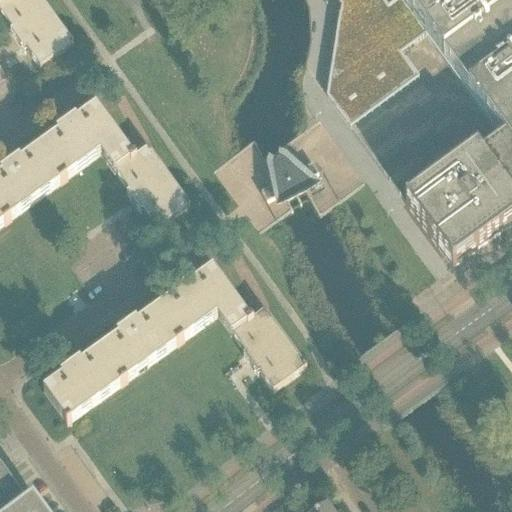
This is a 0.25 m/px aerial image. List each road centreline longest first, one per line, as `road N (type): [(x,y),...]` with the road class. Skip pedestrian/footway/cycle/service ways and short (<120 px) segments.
road 1 (secondary): [(218,511),(511,294)]
road 2 (residential): [(0,381),(149,276)]
road 3 (residential): [(82,511),(0,404)]
